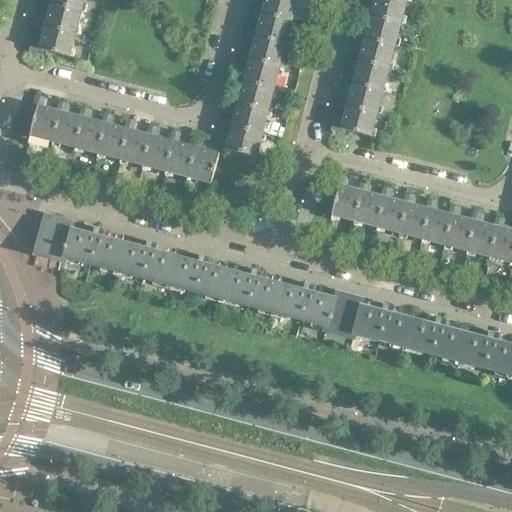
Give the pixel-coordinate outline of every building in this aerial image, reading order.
[(81,12),(84,0),(52,0),(53,0),(51,0),(41,0),(40,6),(50,9),(51,5),(81,12)] [(292,23),(298,0),(296,0),(265,0),(263,11),(262,15),(292,23)] [(401,24),(407,2),(400,0),(375,0),(372,12),(361,10),(359,18),(369,21),(371,16),(401,24)] [(75,36),(81,12),(51,5),(50,9),(47,23),(36,21),(34,29),(44,32),(45,28),(75,36)] [(286,46),(292,23),(262,15),(263,11),(252,8),(250,16),(261,19),(257,33),(256,37),(286,46)] [(395,47),(401,24),(371,16),(369,21),(366,35),(355,32),(353,41),(363,44),(365,39),(395,47)] [(69,58),(75,36),(45,28),(44,32),(40,46),(30,43),(28,52),(45,56),(46,52),(53,54),(69,58)] [(280,68),(286,46),(256,37),(257,33),(246,30),(244,39),(255,42),(251,56),(250,60),(280,68)] [(389,69),(395,47),(365,39),(363,44),(360,58),(349,55),(347,63),(357,66),(359,61),(389,69)] [(274,90),(280,68),(250,60),(251,56),(240,53),(238,61),(249,64),(245,78),(244,82),(274,90)] [(383,92),(389,69),(359,61),(357,66),(358,66),(354,80),(343,77),(341,86),(352,89),(353,84),(383,92)] [(268,113),(274,90),(244,82),(245,78),(234,75),(232,84),(243,86),(239,101),(238,105),(268,113)] [(377,114),(383,92),(353,84),(352,89),(348,103),(337,100),(335,108),(345,111),(347,106),(377,114)] [(60,113),(56,112),(42,108),(45,97),(36,95),(31,113),(35,114),(29,137),(53,143),(60,113)] [(262,136),(268,113),(238,105),(239,101),(228,98),(226,106),(237,109),(233,123),(232,128),(262,136)] [(75,149),(83,119),(79,118),(65,114),(67,104),(59,101),(56,112),(60,113),(53,143),(75,149)] [(371,138),(377,114),(347,106),(345,111),(346,111),(342,125),(331,123),(329,131),(347,136),(348,132),(371,138)] [(98,155),(106,125),(101,124),(87,120),(90,110),(81,107),(79,118),(83,119),(75,149),(98,155)] [(128,131),(124,130),(110,126),(112,115),(104,113),(101,124),(106,125),(98,155),(120,161),(128,131)] [(143,167),(151,137),(146,136),(132,132),(135,122),(127,119),(124,130),(128,131),(120,161),(143,167)] [(256,159),(262,136),(232,128),(233,123),(222,120),(220,129),(231,132),(226,151),(256,159)] [(173,143),(169,142),(155,138),(158,127),(149,125),(146,136),(151,137),(143,167),(166,173),(173,143)] [(196,149),(191,148),(177,144),(180,134),(172,131),(169,142),(173,143),(166,173),(188,179),(196,149)] [(211,185),(219,156),(219,155),(200,150),(203,139),(194,137),(191,148),(196,149),(188,179),(211,185)] [(354,222),(362,193),(358,191),(344,188),(346,177),(338,175),(333,192),(337,194),(331,216),(354,222)] [(385,199),(380,197),(366,194),(369,183),(361,181),(358,191),(362,193),(354,222),(377,228),(385,199)] [(407,205),(403,203),(389,200),(392,189),(383,187),(380,197),(385,199),(377,228),(400,234),(407,205)] [(422,240),(430,210),(426,209),(412,206),(414,195),(406,193),(403,203),(407,205),(400,234),(422,240)] [(445,246),(453,216),(448,215),(434,212),(437,201),(428,199),(426,209),(430,210),(422,240),(445,246)] [(475,222),(471,221),(457,218),(459,207),(451,205),(448,215),(453,216),(445,246),(467,252),(475,222)] [(490,258),(498,228),(493,227),(479,224),(482,213),(474,211),(471,221),(475,222),(467,252),(490,258)] [(64,263),(72,231),(74,223),(44,216),(34,255),(64,263)] [(511,264),(511,232),(502,230),(505,219),(496,217),(493,227),(498,228),(490,258),(511,264)] [(168,290),(176,258),(155,253),(157,245),(147,243),(145,250),(102,239),(104,231),(95,229),(93,236),(72,231),(64,263),(66,263),(67,259),(113,271),(112,276),(118,277),(119,273),(166,285),(165,290),(168,290)] [(273,318),(282,286),(260,280),(262,273),(253,271),(251,278),(207,266),(209,259),(200,257),(198,264),(176,258),(168,290),(171,291),(172,287),(195,293),(219,299),(218,304),(220,304),(223,305),(225,301),(271,313),(270,317),(273,318)] [(325,332),(333,300),(313,294),(315,287),(305,284),(303,292),(282,286),(273,318),(276,319),(277,315),(324,327),(323,331),(325,332)] [(353,339),(362,307),(363,300),(335,293),(333,300),(325,332),(329,333),(330,328),(350,334),(349,338),(353,339)] [(405,353),(413,321),(392,315),(394,308),(384,305),(382,313),(362,307),(353,339),(355,340),(356,335),(403,348),(402,352),(405,353)] [(457,367),(466,335),(444,329),(446,322),(437,319),(435,326),(413,321),(405,353),(408,354),(409,349),(456,362),(454,366),(457,367)] [(510,381),(511,372),(511,346),(497,343),(499,336),(489,333),(487,340),(466,335),(457,367),(460,368),(461,363),(508,376),(507,380),(510,381)]
